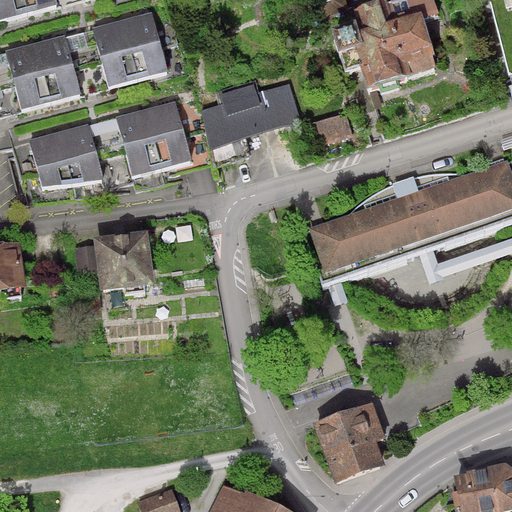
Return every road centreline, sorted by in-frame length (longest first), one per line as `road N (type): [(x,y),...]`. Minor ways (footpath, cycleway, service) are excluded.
road 1 (residential): [(231,204),(223,243),(257,399),(277,448),(330,511)]
road 2 (residential): [(511,115),(231,204)]
road 3 (residential): [(231,204),(0,229)]
road 4 (primary): [(373,511),(447,456),(511,429)]
